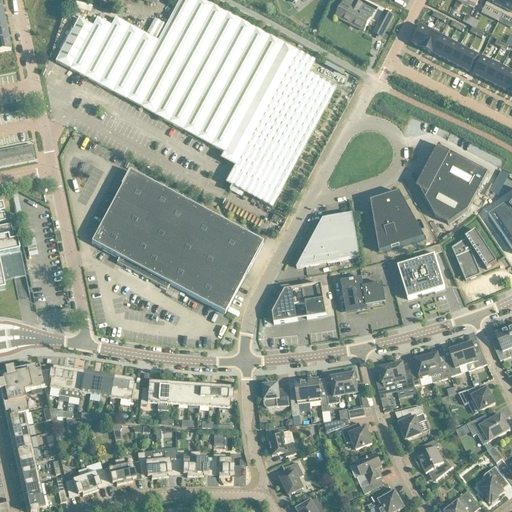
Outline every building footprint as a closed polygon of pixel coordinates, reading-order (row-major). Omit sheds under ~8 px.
[(79,19),(55,63),(224,154),(221,160),(224,161),(213,182),(217,185),(215,188),(233,198),(237,190),(272,209),(337,89),(308,73),(315,62),(200,0),(180,0),(167,25),(155,19),(146,35),(115,19),(111,27),(97,19),(93,27),(79,19)] [(488,0),(485,7),(502,15),(509,0),(488,0)] [(511,0),(509,0),(502,15),(511,20),(511,0)] [(341,8),(336,17),(350,25),(356,27),(363,31),(364,32),(369,23),(371,18),(359,12),(363,5),(361,4),(355,1),(351,8),(343,4),(341,8)] [(384,12),(378,24),(387,29),(394,17),(384,12)] [(467,16),(463,24),(470,27),(474,20),(467,16)] [(474,20),(470,27),(473,29),(475,30),(479,23),(474,20)] [(414,41),(413,44),(422,49),(422,50),(423,50),(431,33),(421,28),(414,41)] [(6,31),(0,32),(0,42),(9,41),(8,39),(6,31)] [(431,33),(423,50),(432,55),(441,38),(431,33)] [(441,38),(432,55),(433,55),(442,59),(450,43),(441,38)] [(9,41),(0,42),(0,53),(7,52),(11,51),(9,41)] [(450,43),(442,59),(451,64),(459,47),(450,43)] [(459,47),(451,64),(460,68),(468,52),(459,47)] [(468,52),(460,68),(470,73),(478,57),(468,52)] [(483,59),(474,76),(484,81),(493,64),(483,59)] [(493,64),(484,81),(493,85),(502,69),(493,64)] [(502,69),(493,85),(503,90),(511,73),(502,69)] [(511,73),(503,90),(511,94),(511,95),(511,93),(511,73)] [(31,145),(0,151),(0,166),(35,160),(31,145)] [(422,178),(417,189),(420,190),(435,218),(449,226),(469,212),(489,174),(442,149),(442,148),(439,147),(437,151),(440,152),(437,158),(435,156),(426,172),(427,173),(423,179),(422,178)] [(489,154),(484,169),(499,174),(504,159),(489,154)] [(134,167),(127,163),(124,168),(131,172),(134,167)] [(225,315),(262,243),(129,172),(91,244),(119,259),(117,264),(167,291),(169,286),(225,315)] [(378,211),(373,213),(380,254),(425,239),(402,198),(377,206),(378,211)] [(511,204),(510,207),(510,208),(509,208),(507,204),(489,216),(511,250),(511,204)] [(0,225),(5,224),(4,216),(0,216),(0,214),(4,213),(2,205),(0,205),(0,291),(5,290),(3,280),(0,266),(0,257),(19,254),(17,244),(9,246),(8,240),(13,239),(10,228),(0,229),(0,225)] [(297,269),(360,258),(352,215),(323,220),(297,269)] [(497,264),(497,263),(476,232),(465,239),(466,240),(464,241),(480,266),(483,265),(487,270),(497,264)] [(24,235),(30,257),(38,255),(32,233),(24,235)] [(370,254),(378,252),(375,236),(370,237),(360,239),(363,254),(370,253),(370,254)] [(477,267),(480,266),(464,241),(452,249),(466,282),(481,276),(477,267)] [(446,252),(455,272),(460,270),(452,250),(446,252)] [(435,295),(435,294),(434,293),(445,289),(435,257),(416,262),(427,297),(431,296),(430,294),(434,293),(435,295)] [(423,298),(427,297),(416,262),(398,268),(409,301),(422,296),(423,298)] [(362,279),(341,282),(347,315),(368,311),(367,308),(364,288),(362,279)] [(307,320),(327,317),(321,285),(303,289),(305,304),(308,319),(307,319),(307,320)] [(364,288),(367,308),(372,307),(372,305),(384,303),(385,305),(386,304),(383,285),(377,286),(377,287),(369,288),(369,287),(364,288)] [(294,306),(305,304),(303,289),(285,292),(273,315),(274,325),(298,321),(297,321),(294,306)] [(511,341),(508,330),(504,332),(503,330),(495,333),(496,335),(500,346),(494,348),(500,363),(511,359),(511,358),(511,341)] [(472,344),(467,345),(467,344),(468,343),(460,346),(469,372),(471,373),(474,372),(475,371),(488,366),(481,352),(475,354),(472,344)] [(468,372),(469,372),(460,346),(452,348),(452,349),(453,348),(454,350),(449,351),(452,361),(446,363),(451,378),(462,375),(460,369),(467,366),(468,372)] [(451,378),(446,363),(446,361),(440,363),(438,355),(426,358),(431,378),(433,385),(451,379),(451,378)] [(420,381),(431,378),(426,358),(414,361),(417,371),(411,373),(412,377),(415,388),(421,386),(420,381)] [(403,364),(400,365),(399,363),(393,364),(393,367),(391,367),(396,387),(398,393),(415,390),(415,388),(412,377),(406,378),(403,364)] [(391,367),(389,368),(388,365),(382,367),(382,369),(379,370),(383,384),(377,385),(383,407),(388,405),(386,396),(398,393),(396,387),(391,367)] [(44,389),(44,388),(42,377),(39,367),(13,373),(13,370),(4,372),(5,374),(0,375),(0,378),(24,393),(44,389)] [(60,391),(63,370),(53,368),(52,372),(49,372),(49,376),(42,377),(44,388),(50,387),(49,389),(60,391)] [(69,399),(73,371),(63,370),(60,391),(59,397),(69,399)] [(79,400),(80,394),(84,373),(73,371),(69,399),(79,400)] [(366,396),(364,388),(357,389),(356,381),(357,381),(356,372),(348,374),(348,376),(343,377),(346,397),(353,395),(353,398),(366,396)] [(90,396),(94,374),(84,373),(80,394),(90,396)] [(100,397),(104,376),(94,374),(90,396),(100,397)] [(346,397),(343,377),(339,377),(339,375),(330,377),(332,386),(326,387),(327,391),(329,406),(339,404),(340,398),(346,397)] [(110,399),(114,378),(104,376),(100,397),(110,399)] [(28,414),(24,393),(0,378),(0,393),(6,419),(25,415),(28,414)] [(120,400),(124,379),(114,378),(110,399),(120,400)] [(138,401),(139,389),(133,388),(134,381),(124,379),(120,400),(131,402),(131,400),(138,401)] [(320,392),(319,381),(312,381),(312,379),(307,380),(310,405),(321,403),(322,414),(325,414),(325,417),(329,416),(329,413),(330,413),(329,406),(327,391),(320,392)] [(299,406),(310,405),(307,380),(302,381),(302,383),(295,384),(296,395),(290,396),(293,418),(300,417),(299,406)] [(158,405),(159,383),(149,383),(148,390),(142,389),(141,401),(147,402),(147,404),(158,405)] [(168,405),(169,384),(159,383),(158,405),(157,412),(168,413),(168,405)] [(178,406),(180,385),(169,384),(168,405),(178,406)] [(188,407),(190,385),(180,385),(178,406),(188,407)] [(199,407),(200,386),(190,385),(188,407),(199,407)] [(290,407),(289,400),(288,390),(281,391),(281,392),(279,392),(278,385),(263,387),(265,402),(265,401),(265,402),(264,403),(264,406),(264,407),(265,408),(266,409),(267,409),(269,409),(290,407)] [(209,408),(210,387),(200,386),(199,407),(209,408)] [(219,409),(220,387),(210,387),(209,408),(219,409)] [(219,409),(220,409),(230,410),(230,402),(232,402),(233,393),(231,393),(231,388),(220,387),(219,409)] [(493,398),(491,397),(487,390),(482,392),(479,387),(476,389),(458,394),(465,407),(474,402),(480,413),(495,405),(494,403),(494,401),(494,400),(493,398)] [(452,405),(450,398),(443,400),(445,407),(452,405)] [(406,441),(415,437),(422,435),(418,425),(426,422),(421,408),(401,413),(405,423),(399,425),(402,431),(400,432),(403,440),(405,439),(406,441)] [(49,409),(43,411),(46,423),(48,422),(51,421),(49,409)] [(350,420),(366,417),(364,410),(349,412),(350,420)] [(32,419),(26,420),(25,415),(6,419),(9,431),(27,426),(33,425),(32,419)] [(501,416),(492,421),(482,427),(478,420),(466,426),(473,438),(478,435),(484,446),(489,443),(501,436),(510,431),(501,416)] [(327,433),(340,430),(337,423),(324,425),(327,433)] [(372,445),(366,429),(362,431),(359,425),(342,431),(347,445),(353,443),(356,451),(372,445)] [(11,442),(30,438),(27,426),(9,431),(11,442)] [(150,438),(150,429),(143,428),(142,437),(150,438)] [(286,459),(296,456),(297,455),(294,444),(286,446),(283,434),(267,437),(272,454),(277,453),(278,456),(285,454),(286,459)] [(227,446),(227,436),(214,436),(214,446),(227,446)] [(14,454),(33,450),(30,438),(11,442),(14,454)] [(444,459),(442,461),(436,449),(439,448),(435,441),(423,447),(427,455),(415,461),(418,466),(419,467),(421,468),(423,468),(426,475),(433,472),(437,481),(453,469),(444,459)] [(53,445),(48,446),(51,458),(56,457),(53,445)] [(494,448),(487,452),(497,465),(503,460),(494,448)] [(16,466),(35,462),(33,450),(14,454),(16,466)] [(159,480),(157,455),(157,451),(151,452),(151,453),(139,454),(141,478),(147,477),(147,479),(151,478),(151,481),(159,480)] [(195,479),(195,453),(191,453),(190,460),(183,460),(176,460),(177,475),(183,475),(183,476),(187,476),(187,479),(195,479)] [(214,456),(213,456),(213,460),(200,460),(200,453),(195,453),(195,479),(203,479),(203,476),(207,476),(207,475),(213,475),(214,456)] [(136,479),(141,478),(139,454),(137,454),(138,464),(132,464),(125,466),(124,460),(119,461),(124,486),(132,484),(132,481),(136,480),(136,479)] [(176,460),(169,460),(169,454),(157,455),(159,480),(168,480),(167,477),(171,476),(171,475),(177,475),(176,460)] [(214,456),(213,475),(219,475),(219,479),(229,479),(229,477),(234,477),(234,467),(232,467),(232,460),(224,460),(224,456),(214,456)] [(365,475),(370,486),(382,480),(378,470),(382,468),(377,457),(375,456),(356,465),(361,477),(365,475)] [(116,487),(124,486),(119,461),(114,462),(116,468),(102,472),(106,486),(112,484),(112,486),(116,485),(116,487)] [(19,478),(38,473),(35,462),(16,466),(19,478)] [(302,490),(303,490),(298,480),(304,477),(297,464),(284,469),(283,468),(286,477),(281,480),(290,498),(290,497),(297,493),(297,494),(302,492),(302,490)] [(507,483),(501,475),(495,468),(488,474),(486,476),(485,479),(485,481),(487,484),(478,490),(489,505),(491,503),(492,505),(499,500),(497,498),(504,494),(500,489),(507,483)] [(106,486),(102,472),(89,475),(87,469),(82,471),(90,495),(98,493),(97,490),(101,489),(101,487),(106,486)] [(82,498),(90,495),(82,471),(78,472),(80,479),(65,483),(69,498),(77,495),(78,496),(82,495),(82,498)] [(22,489),(40,485),(38,473),(19,478),(22,489)] [(24,501),(43,497),(40,485),(22,489),(24,501)] [(362,489),(365,496),(372,493),(369,486),(362,489)] [(372,499),(378,511),(398,511),(403,509),(395,494),(393,495),(390,489),(389,489),(390,490),(372,500),(372,499)] [(60,505),(67,503),(67,502),(66,502),(64,492),(59,493),(58,493),(61,504),(60,504),(60,505)] [(477,511),(481,509),(468,493),(456,502),(457,503),(446,511),(477,511)] [(46,509),(43,499),(43,497),(24,501),(26,511),(38,511),(46,509)] [(297,511),(323,511),(324,511),(317,500),(311,503),(311,502),(297,511)]
